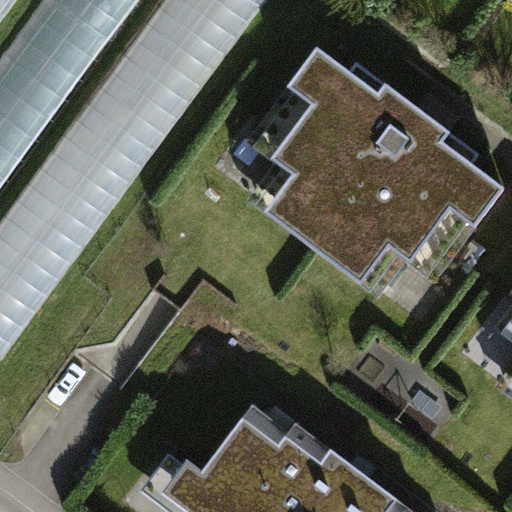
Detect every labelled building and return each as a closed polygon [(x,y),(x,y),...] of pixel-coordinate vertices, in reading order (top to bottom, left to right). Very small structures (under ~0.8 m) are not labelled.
[(159,0),(0,243),(0,375),(7,380),(255,0),(159,0)] [(0,0),(0,31),(19,0),(0,0)] [(52,0),(0,78),(0,168),(12,177),(121,14),(135,23),(150,0),(52,0)] [(384,94),(321,48),(294,85),(320,104),(279,159),(301,175),(274,211),(368,280),(394,245),(415,261),(455,207),(481,225),(508,189),(446,143),(453,133),(390,87),(384,94)] [(456,209),(421,262),(442,276),(477,223),(456,209)] [(284,449),(248,424),(211,477),(193,464),(170,496),(192,511),(392,511),(400,501),(335,454),(327,465),(290,440),(284,449)]
